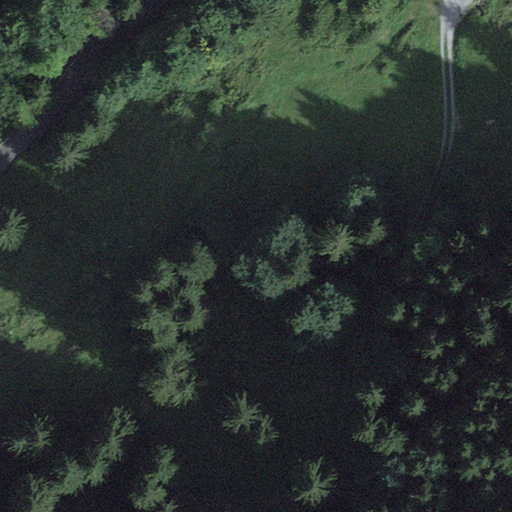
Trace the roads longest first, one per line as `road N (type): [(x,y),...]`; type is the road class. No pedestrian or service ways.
road 1 (track): [(450,0),(441,152),(351,333),(346,511)]
road 2 (tertiary): [(162,0),(0,159)]
